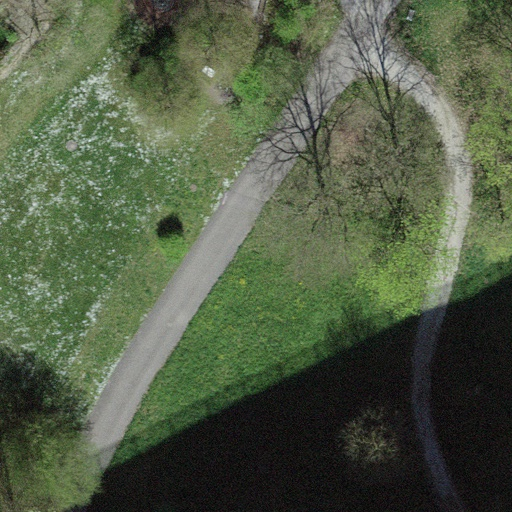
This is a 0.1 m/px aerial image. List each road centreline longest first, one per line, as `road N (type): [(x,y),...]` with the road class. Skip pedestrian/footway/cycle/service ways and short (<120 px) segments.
road 1 (track): [(371,0),(136,367),(69,511)]
road 2 (track): [(350,39),(395,58),(438,96),(458,150),(455,213),(422,370),(425,428),(457,511)]
